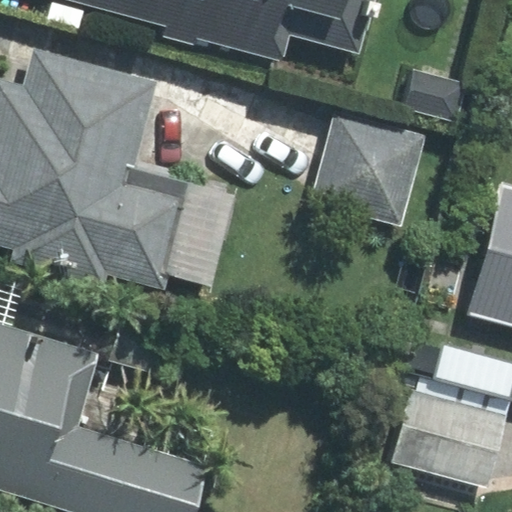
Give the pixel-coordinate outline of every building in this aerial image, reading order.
[(90,0),(335,62),(351,0),(90,0)] [(159,74),(35,40),(4,32),(0,47),(0,231),(180,280),(214,156),(142,137),(159,74)] [(462,81),(410,68),(402,101),(454,114),(462,81)] [(427,123),(337,102),(318,186),(408,206),(427,123)] [(106,337),(0,306),(0,473),(132,511),(194,511),(214,448),(84,410),(106,337)] [(511,406),(511,398),(416,374),(393,464),(491,488),(511,406)]
